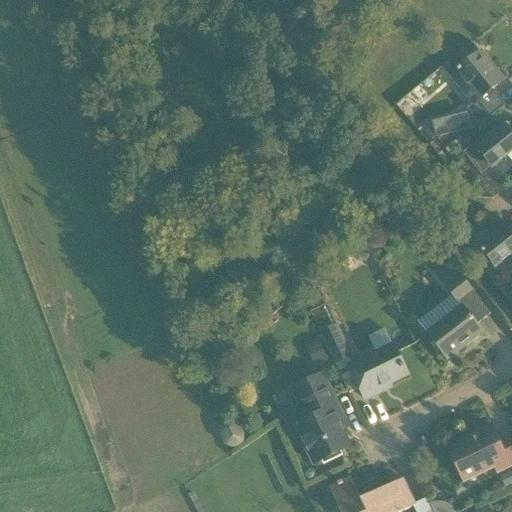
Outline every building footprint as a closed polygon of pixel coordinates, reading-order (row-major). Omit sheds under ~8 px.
[(280,0),(283,3),(283,4),(288,10),(280,15),(291,29),(316,10),(308,0),(280,0)] [(480,54),(449,79),(472,106),(466,110),(476,122),(479,126),(504,105),(501,101),(492,91),(503,82),(480,54)] [(437,125),(446,134),(458,130),(461,119),(439,114),(437,125)] [(503,125),(476,147),(474,145),(463,154),(481,176),(511,151),(511,133),(511,134),(503,125)] [(445,140),(454,151),(462,144),(453,134),(445,140)] [(511,230),(507,225),(479,247),(495,267),(511,253),(511,230)] [(443,286),(457,304),(473,292),(459,274),(458,275),(448,262),(434,273),(444,285),(443,286)] [(336,326),(326,306),(311,313),(336,366),(353,358),(337,325),(336,326)] [(430,346),(436,354),(440,351),(447,360),(482,333),(461,306),(425,334),(433,344),(430,346)] [(306,348),(315,368),(328,362),(319,342),(306,348)] [(380,389),(407,376),(392,345),(349,365),(366,401),(382,393),(380,389)] [(298,405),(282,413),(291,431),(295,429),(313,466),(344,451),(336,433),(348,428),(338,408),(322,376),(292,391),(298,405)] [(448,451),(464,485),(494,471),(497,476),(511,468),(511,435),(511,434),(497,441),(490,427),(466,438),(467,442),(448,451)] [(511,476),(510,473),(499,478),(504,489),(511,485),(511,476)] [(404,511),(415,506),(403,480),(361,501),(350,479),(329,489),(339,511),(404,511)]
